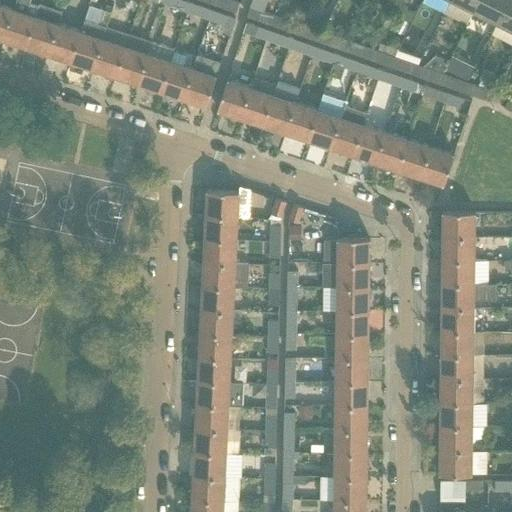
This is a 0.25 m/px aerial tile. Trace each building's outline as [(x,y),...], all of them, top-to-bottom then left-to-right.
[(15,0),(13,9),(3,39),(25,46),(33,22),(35,16),(39,5),(30,2),(30,0),(15,0)] [(165,0),(164,4),(180,9),(182,0),(165,0)] [(233,0),(216,0),(215,3),(219,5),(237,11),(240,2),(233,0)] [(252,0),(250,5),(247,15),(271,24),(274,14),(263,10),(267,0),(252,0)] [(423,0),(423,2),(444,13),(450,0),(423,0)] [(450,0),(444,13),(466,24),(474,9),(478,0),(450,0)] [(478,0),(474,9),(496,21),(506,0),(478,0)] [(511,0),(506,0),(496,21),(511,28),(511,0)] [(0,37),(3,39),(13,9),(0,4),(0,37)] [(193,14),(209,20),(212,9),(197,4),(193,14)] [(25,46),(48,53),(58,24),(62,12),(39,5),(35,16),(25,46)] [(80,31),(70,61),(93,68),(103,38),(107,27),(111,12),(89,5),(84,19),(80,31)] [(212,9),(209,20),(224,26),(228,15),(212,9)] [(404,10),(398,19),(411,21),(415,12),(404,10)] [(279,16),(276,25),(295,32),(298,23),(279,16)] [(298,23),(295,32),(319,40),(322,31),(298,23)] [(48,53),(70,61),(80,31),(58,24),(48,53)] [(254,24),(250,35),(265,40),(269,29),(254,24)] [(269,29),(265,40),(280,45),(284,34),(269,29)] [(322,31),(319,40),(343,49),(346,39),(322,31)] [(93,68),(115,76),(125,46),(103,38),(93,68)] [(295,50),(310,55),(314,45),(298,39),(295,50)] [(346,39),(343,49),(361,55),(364,46),(346,39)] [(394,56),(396,49),(376,42),(373,49),(394,56)] [(314,45),(310,55),(325,60),(329,50),(314,45)] [(115,76),(138,83),(148,53),(125,46),(115,76)] [(373,49),(370,58),(373,59),(391,65),(394,56),(373,49)] [(396,49),(394,56),(418,65),(420,57),(396,49)] [(447,61),(445,66),(468,78),(475,62),(452,52),(447,61)] [(148,53),(138,83),(161,90),(170,61),(148,53)] [(422,66),(419,75),(439,82),(442,73),(442,72),(445,66),(447,61),(435,54),(422,66)] [(340,66),(355,71),(359,62),(343,56),(340,66)] [(394,56),(391,65),(415,74),(418,65),(394,56)] [(196,58),(183,98),(206,105),(216,76),(215,75),(218,65),(196,58)] [(170,61),(161,90),(183,98),(193,68),(191,68),(178,63),(170,61)] [(359,62),(355,71),(377,79),(380,69),(359,62)] [(385,81),(401,86),(404,77),(388,71),(385,81)] [(442,73),(439,82),(463,91),(466,81),(442,73)] [(240,117),(263,124),(276,85),(254,77),(251,87),(250,87),(240,117)] [(404,77),(401,86),(422,93),(426,84),(404,77)] [(223,90),(217,109),(240,117),(250,87),(244,85),(239,83),(227,79),(223,90)] [(263,124),(285,131),(295,101),(300,89),(277,81),(276,85),(263,124)] [(467,93),(487,100),(490,90),(470,83),(467,93)] [(429,97),(446,102),(449,93),(433,87),(429,97)] [(449,93),(446,102),(459,107),(463,97),(449,93)] [(308,139),(331,146),(341,116),(345,103),(322,95),(318,109),(308,139)] [(308,139),(318,109),(295,101),(285,131),(308,139)] [(341,116),(331,146),(353,154),(363,124),(341,116)] [(363,124),(353,154),(376,161),(386,131),(385,131),(366,124),(363,124)] [(386,131),(376,161),(399,169),(409,139),(386,131)] [(409,139),(399,169),(421,176),(431,146),(430,146),(422,143),(409,139)] [(431,146),(421,176),(444,184),(454,154),(431,146)] [(207,190),(206,214),(238,215),(239,191),(207,190)] [(286,201),(277,198),(272,214),(281,217),(286,201)] [(303,207),(293,204),(288,219),(298,222),(303,207)] [(444,211),(443,235),(475,235),(475,211),(444,211)] [(206,214),(205,238),(237,239),(238,215),(206,214)] [(269,224),(269,241),(280,241),(280,224),(269,224)] [(289,224),(288,239),(297,239),(297,225),(289,224)] [(443,235),(443,259),(475,259),(475,235),(443,235)] [(323,262),(337,262),(369,262),(369,238),(323,237),(323,262)] [(205,238),(204,261),(236,263),(237,239),(205,238)] [(280,241),(269,241),(269,256),(280,256),(280,241)] [(443,259),(443,282),(474,283),(475,259),(443,259)] [(204,261),(203,285),(235,287),(248,287),(249,263),(247,263),(236,263),(204,261)] [(323,262),(322,285),(337,286),(369,286),(369,262),(337,262),(323,262)] [(287,270),(287,285),(298,285),(298,270),(287,270)] [(268,273),(268,289),(279,289),(279,273),(268,273)] [(443,282),(442,306),(474,307),(474,300),(495,300),(495,283),(474,283),(443,282)] [(203,285),(202,309),(233,310),(235,287),(203,285)] [(287,285),(287,302),(297,302),(298,285),(287,285)] [(337,286),(337,309),(368,310),(369,286),(337,286)] [(268,289),(268,304),(278,304),(279,289),(268,289)] [(442,306),(442,330),(474,331),(474,307),(442,306)] [(202,309),(200,333),(232,334),(233,323),(233,310),(202,309)] [(337,309),(336,333),(368,334),(368,310),(337,309)] [(285,317),(285,332),(295,333),(296,317),(285,317)] [(266,320),(266,336),(278,336),(278,320),(266,320)] [(442,330),(442,354),(473,354),(474,331),(442,330)] [(295,333),(285,332),(284,348),(295,348),(295,333)] [(200,337),(199,356),(231,358),(232,334),(200,333),(200,337)] [(336,333),(336,357),(368,357),(368,334),(336,333)] [(278,336),(266,336),(266,352),(278,352),(278,336)] [(442,354),(441,378),(473,378),(473,354),(442,354)] [(199,356),(198,380),(230,381),(231,358),(199,356)] [(336,357),(336,380),(367,381),(368,357),(336,357)] [(285,365),(284,380),(296,380),(296,366),(285,365)] [(266,368),(266,383),(277,383),(277,368),(266,368)] [(441,378),(441,401),(473,402),(473,378),(441,378)] [(198,380),(197,404),(229,405),(243,406),(244,382),(230,381),(198,380)] [(284,380),(284,398),(296,398),(296,380),(284,380)] [(336,380),(335,404),(367,405),(367,381),(336,380)] [(266,383),(266,400),(277,400),(277,383),(266,383)] [(441,401),(441,425),(472,426),(486,426),(486,402),(473,402),(441,401)] [(197,404),(196,427),(228,429),(229,405),(197,404)] [(335,404),(335,428),(367,428),(367,405),(335,404)] [(298,405),(298,417),(312,417),(312,405),(298,405)] [(284,412),(283,427),(294,427),(294,412),(284,412)] [(265,415),(265,431),(276,431),(276,415),(265,415)] [(441,425),(441,449),(472,449),(472,426),(441,425)] [(196,427),(195,451),(227,453),(228,429),(196,427)] [(283,427),(283,444),(294,444),(294,427),(283,427)] [(335,428),(335,452),(366,452),(367,428),(335,428)] [(265,431),(264,447),(275,447),(276,431),(265,431)] [(472,449),(441,449),(440,473),(472,474),(472,449)] [(195,451),(194,475),(226,476),(227,453),(195,451)] [(335,452),(334,475),(366,476),(366,452),(335,452)] [(283,459),(283,475),(293,475),(293,460),(283,459)] [(263,462),(263,478),(274,479),(274,462),(263,462)] [(194,475),(193,498),(224,500),(237,500),(238,477),(226,476),(194,475)] [(283,475),(282,498),(293,499),(293,483),(305,484),(305,475),(293,475),(283,475)] [(320,475),(320,499),(334,499),(366,500),(366,476),(334,475),(320,475)] [(274,479),(263,478),(263,494),(274,494),(274,479)] [(440,495),(464,496),(464,480),(441,479),(440,495)] [(464,480),(464,490),(481,490),(481,480),(464,480)] [(494,490),(511,490),(511,480),(494,480),(494,490)] [(193,498),(192,511),(223,511),(224,500),(193,498)] [(282,498),(281,511),(292,511),(293,499),(282,498)] [(334,499),(333,511),(365,511),(366,500),(334,499)] [(262,511),(273,511),(273,503),(263,503),(262,511)]
